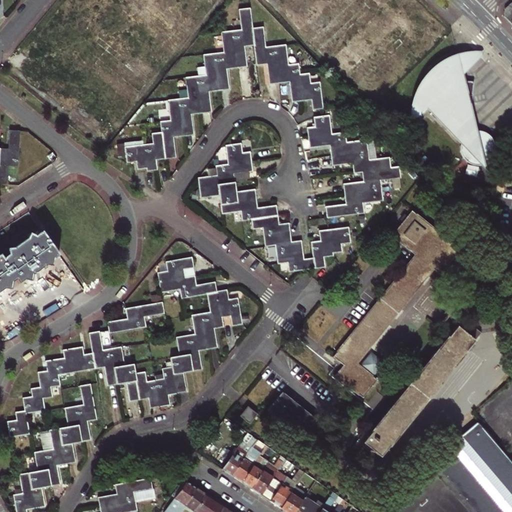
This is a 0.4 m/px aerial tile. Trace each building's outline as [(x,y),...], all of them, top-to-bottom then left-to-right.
[(504,9),(503,17),(511,8),(511,4),(510,2),(504,9)] [(508,21),(511,17),(511,8),(503,17),(508,21)] [(125,147),(127,164),(135,163),(136,171),(146,169),(146,172),(157,170),(156,161),(177,158),(174,139),(196,136),(193,115),(213,112),(210,92),(230,90),(228,71),(248,68),(245,48),(254,46),(257,67),(268,66),(270,86),(290,83),(292,103),(312,100),(314,110),(325,109),(321,83),(311,84),(310,76),(301,77),(299,66),(290,67),(288,48),(268,50),(265,29),(254,31),(251,11),(240,12),(242,32),(221,35),(224,56),(204,59),(206,78),(185,82),(187,98),(167,101),(170,120),(160,122),(162,133),(152,134),(153,144),(125,147)] [(458,56),(463,76),(483,57),(482,55),(480,54),(476,54),(472,53),(468,54),(464,54),(458,56)] [(480,166),(485,164),(488,162),(490,160),(493,158),(494,156),(495,153),(496,149),(495,146),(494,143),(493,140),(489,137),(487,135),(484,134),(481,133),(478,134),(468,97),(472,97),(473,83),(465,83),(463,76),(458,56),(453,58),(444,61),(439,64),(434,68),(430,72),(426,77),(421,83),(418,89),(415,96),(413,102),(411,109),(411,115),(411,125),(428,109),(461,143),(460,145),(460,147),(460,150),(460,152),(462,157),(463,160),(466,163),(470,165),(473,166),(480,166)] [(332,135),(330,117),(315,119),(316,128),(308,129),(310,150),(331,147),(334,167),(353,165),(354,174),(363,173),(364,183),(345,186),(347,205),(327,208),(328,220),(366,215),(365,206),(385,203),(382,181),(403,179),(401,168),(393,169),(392,159),(372,161),(369,139),(348,142),(347,134),(332,135)] [(0,184),(6,185),(8,166),(17,167),(21,131),(12,130),(10,149),(0,147),(0,184)] [(409,147),(399,137),(393,143),(403,153),(409,147)] [(351,228),(330,230),(320,232),(322,242),(313,243),(314,259),(306,260),(303,242),(293,243),(291,225),(280,226),(277,207),(258,209),(256,191),(236,193),(234,175),(253,173),(250,153),(243,154),(242,145),(225,146),(228,166),(216,168),(217,170),(218,177),(211,178),(199,180),(201,199),(220,196),(222,215),(241,213),(243,221),(252,220),(253,230),(263,229),(265,247),(276,245),(278,265),(281,265),(282,272),(289,271),(289,273),(325,268),(324,258),(334,257),(334,255),(344,254),(343,246),(353,245),(351,228)] [(218,177),(217,170),(210,171),(211,178),(218,177)] [(467,250),(420,211),(400,235),(423,254),(340,356),(348,363),(340,373),(369,397),(383,379),(363,363),(440,268),(448,274),(467,250)] [(58,254),(56,250),(43,231),(38,235),(29,233),(28,235),(13,246),(9,246),(8,254),(2,259),(0,256),(0,289),(3,288),(9,288),(9,282),(16,277),(19,281),(23,278),(29,279),(31,273),(46,263),(51,264),(52,258),(58,254)] [(103,352),(100,337),(99,333),(89,335),(93,355),(85,357),(84,351),(63,354),(64,360),(46,364),(48,373),(39,374),(41,389),(32,391),(33,398),(23,401),(25,413),(16,415),(17,423),(7,425),(10,441),(30,437),(26,416),(45,412),(43,402),(53,400),(51,390),(60,388),(59,378),(104,369),(108,386),(125,383),(130,403),(150,399),(152,410),(170,406),(168,396),(188,392),(184,374),(204,370),(200,351),(218,348),(215,330),(225,328),(223,319),(230,318),(232,327),(243,325),(238,300),(228,302),(226,290),(218,292),(216,282),(197,287),(195,277),(194,278),(187,279),(185,272),(193,271),(194,271),(192,259),(167,264),(167,265),(168,272),(160,273),(158,274),(162,294),(179,291),(181,300),(207,295),(210,312),(192,316),(196,334),(177,338),(180,355),(171,357),(173,366),(163,368),(165,377),(147,381),(145,371),(136,373),(134,364),(125,366),(122,348),(103,352)] [(168,272),(167,265),(158,267),(160,273),(168,272)] [(187,279),(194,278),(193,271),(185,272),(187,279)] [(166,315),(164,303),(126,311),(128,319),(108,324),(110,335),(147,327),(146,320),(166,315)] [(481,341),(464,326),(375,435),(371,432),(360,446),(381,464),(481,341)] [(16,511),(35,511),(47,510),(44,491),(61,487),(57,468),(75,464),(72,445),(90,441),(87,424),(98,421),(91,386),(80,388),(84,409),(63,414),(66,429),(49,433),(53,451),(35,455),(39,473),(20,477),(23,496),(14,498),(16,511)] [(283,393),(268,410),(304,439),(318,421),(283,393)] [(248,408),(240,417),(250,425),(258,415),(248,408)] [(511,511),(511,455),(484,422),(484,421),(439,458),(483,511),(511,511)] [(223,470),(233,476),(251,452),(253,448),(258,441),(253,437),(247,446),(243,443),(223,470)] [(268,447),(258,441),(253,448),(263,454),(268,447)] [(243,483),(258,461),(253,457),(255,455),(251,452),(233,476),(243,483)] [(243,483),(253,489),(269,466),(271,463),(261,456),(258,461),(243,483)] [(269,466),(253,489),(263,496),(275,478),(288,461),(283,457),(274,469),(269,466)] [(292,494),(307,473),(296,466),(284,484),(271,501),(282,508),(292,494)] [(138,511),(134,493),(153,490),(151,478),(115,485),(117,495),(99,499),(101,511),(138,511)] [(263,496),(271,501),(284,484),(275,478),(263,496)] [(186,505),(198,489),(187,482),(171,505),(176,509),(173,511),(180,511),(181,511),(186,505)] [(193,511),(207,495),(198,489),(186,505),(191,509),(188,511),(193,511)] [(466,511),(449,489),(448,511),(466,511)] [(336,511),(346,499),(336,493),(325,509),(322,511),(336,511)] [(298,511),(305,503),(292,494),(282,508),(287,511),(298,511)] [(207,511),(216,501),(207,495),(193,511),(207,511)] [(322,511),(325,509),(308,498),(305,503),(298,511),(322,511)] [(346,499),(336,511),(344,511),(351,502),(346,499)] [(207,511),(222,511),(226,507),(216,501),(207,511)]
